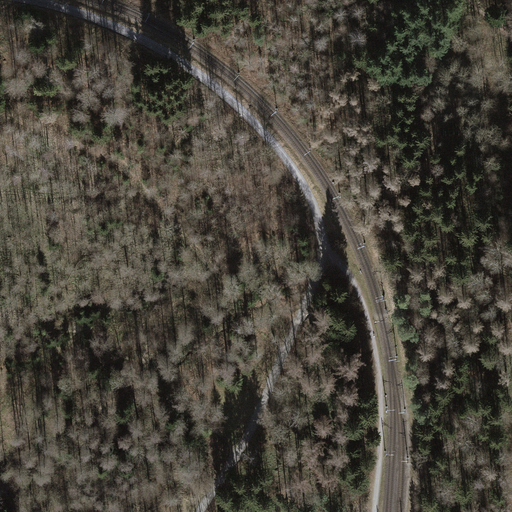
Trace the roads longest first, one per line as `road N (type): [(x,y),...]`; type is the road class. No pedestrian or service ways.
road 1 (track): [(32,0),(108,23),(212,84),(290,164),(317,212),(325,247)]
road 2 (track): [(325,247),(234,461),(200,511)]
